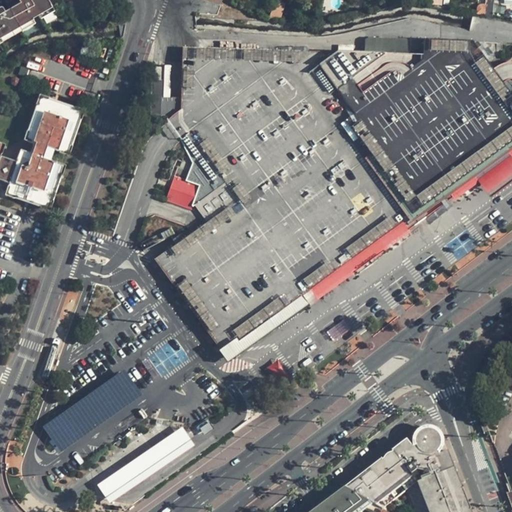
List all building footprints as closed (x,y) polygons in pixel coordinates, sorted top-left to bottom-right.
[(21,7),(6,15),(3,12),(2,11),(0,11),(0,10),(0,42),(53,12),(47,1),(49,0),(17,0),(21,7)] [(478,10),(478,17),(494,19),(494,0),(487,0),(487,6),(482,5),(478,10)] [(276,1),(270,19),(281,20),(286,5),(276,1)] [(157,259),(232,362),(511,154),(511,95),(501,81),(498,76),(493,69),(489,64),(497,59),(487,46),(480,52),(475,43),(368,41),(368,55),(184,48),(182,121),(227,183),(195,205),(207,222),(199,228),(157,259)] [(0,181),(5,183),(3,188),(9,198),(41,209),(51,204),(61,173),(56,162),(48,160),(51,150),(59,153),(69,149),(79,117),(75,107),(43,97),(32,102),(22,133),(27,143),(30,144),(28,153),(24,152),(14,157),(13,159),(0,154),(0,181)] [(179,168),(167,201),(192,210),(201,186),(187,181),(190,172),(179,168)] [(172,226),(159,234),(163,240),(175,233),(172,226)] [(125,370),(44,427),(61,452),(142,395),(125,370)] [(474,390),(475,404),(486,401),(486,390),(474,390)] [(108,481),(95,490),(114,492),(126,484),(186,440),(198,432),(181,428),(168,438),(108,481)] [(410,444),(395,455),(410,475),(416,471),(424,470),(426,475),(421,477),(422,479),(450,468),(444,452),(441,453),(439,450),(441,446),(442,443),(440,437),(436,432),(432,430),(427,429),(422,431),(419,433),(416,438),(415,442),(415,446),(412,447),(410,444)] [(384,459),(382,461),(385,463),(410,444),(407,440),(392,451),(393,452),(391,454),(389,454),(387,455),(385,457),(384,459)] [(467,511),(472,511),(449,450),(444,452),(450,468),(467,511)] [(410,475),(395,455),(385,463),(405,491),(418,481),(422,479),(421,477),(426,475),(424,470),(416,471),(410,475)] [(368,470),(344,487),(349,489),(369,501),(374,503),(383,508),(405,491),(385,463),(382,461),(382,459),(368,470)] [(467,511),(450,468),(422,479),(435,511),(467,511)] [(435,511),(422,479),(418,481),(429,511),(435,511)] [(318,511),(349,489),(344,487),(310,511),(318,511)] [(353,511),(369,501),(349,489),(318,511),(353,511)] [(361,511),(374,503),(369,501),(353,511),(361,511)]
